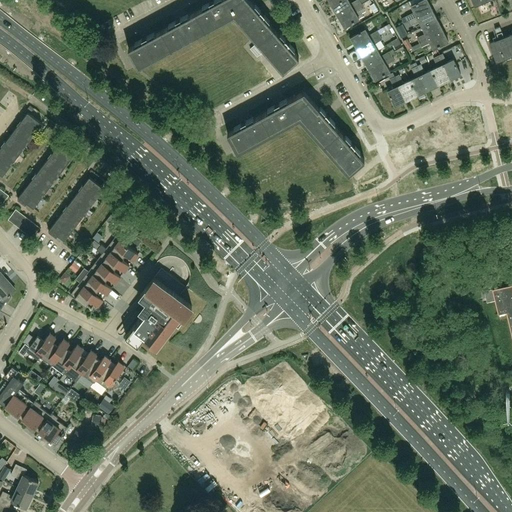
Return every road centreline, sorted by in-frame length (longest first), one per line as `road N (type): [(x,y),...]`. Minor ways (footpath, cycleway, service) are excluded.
road 1 (primary): [(292,275),(159,144),(0,16)]
road 2 (primary): [(0,38),(274,292)]
road 3 (primary): [(506,511),(303,287)]
road 4 (primary): [(285,303),(478,511)]
road 5 (tertiary): [(86,488),(212,362)]
road 6 (residential): [(211,122),(334,54)]
road 7 (secondary): [(401,208),(353,224),(292,275)]
road 8 (secondary): [(303,287),(401,208)]
